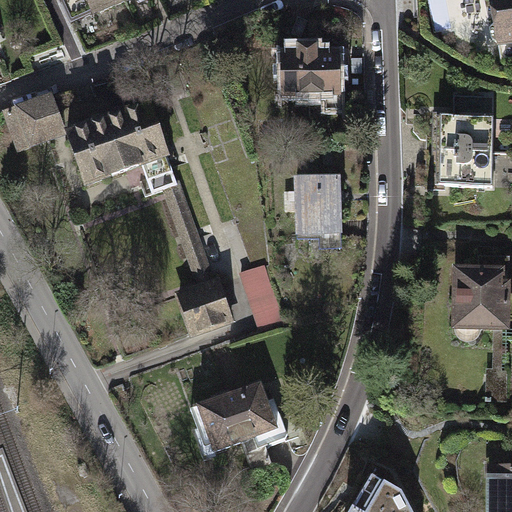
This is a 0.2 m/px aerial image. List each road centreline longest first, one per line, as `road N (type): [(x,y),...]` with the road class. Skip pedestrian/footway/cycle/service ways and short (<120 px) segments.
road 1 (residential): [(295,511),(354,403),(383,309),(398,178),(386,0)]
road 2 (residential): [(155,511),(0,229)]
road 3 (residential): [(0,101),(261,0)]
